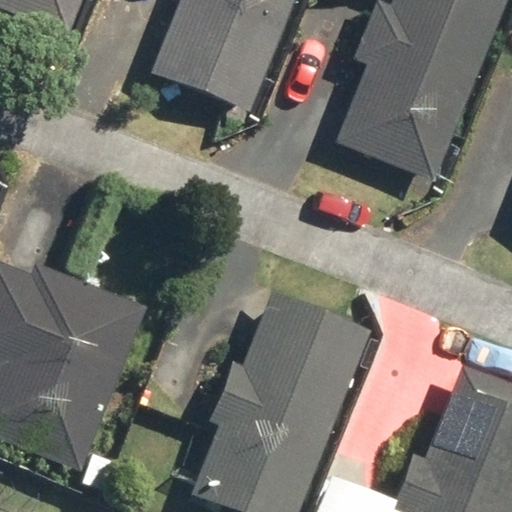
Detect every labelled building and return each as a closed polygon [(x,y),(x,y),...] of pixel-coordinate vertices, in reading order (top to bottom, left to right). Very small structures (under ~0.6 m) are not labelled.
[(0,0),(0,21),(54,42),(69,0),(0,0)] [(173,0),(141,85),(246,125),(292,0),(173,0)] [(421,193),(495,0),(376,0),(372,12),(361,8),(339,66),(353,72),(321,154),(421,193)] [(127,318),(0,265),(0,452),(61,477),(127,318)] [(283,511),(352,329),(257,293),(227,371),(211,365),(190,421),(204,427),(175,502),(201,511),(283,511)] [(505,511),(511,495),(511,414),(447,389),(418,462),(398,454),(374,511),(366,511),(312,491),(304,511),(505,511)]
